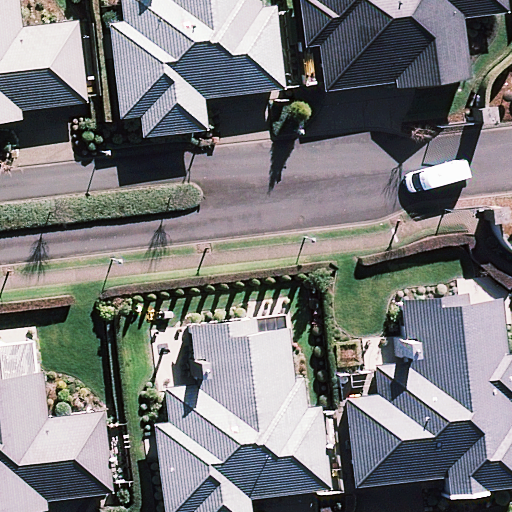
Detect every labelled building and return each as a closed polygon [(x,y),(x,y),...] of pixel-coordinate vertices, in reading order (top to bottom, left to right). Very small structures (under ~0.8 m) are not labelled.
[(0,0),(0,117),(11,116),(10,108),(80,99),(71,25),(11,32),(7,0),(0,0)] [(244,12),(242,0),(122,0),(125,24),(104,26),(115,114),(138,112),(141,134),(204,127),(201,94),(275,86),(266,9),(244,12)] [(318,44),(324,92),(462,76),(455,15),(495,10),(493,0),(302,0),(308,46),(318,44)] [(511,485),(511,458),(493,295),(395,306),(402,365),(371,369),(374,395),(345,398),(355,482),(444,472),(446,493),(511,485)] [(287,382),(279,314),(192,324),(199,382),(163,386),(167,422),(149,425),(158,511),(174,511),(183,511),(182,511),(242,511),(240,494),(320,484),(311,409),(300,411),(297,381),(287,382)] [(0,509),(40,505),(39,494),(103,487),(95,415),(40,421),(31,340),(0,343),(0,509)]
